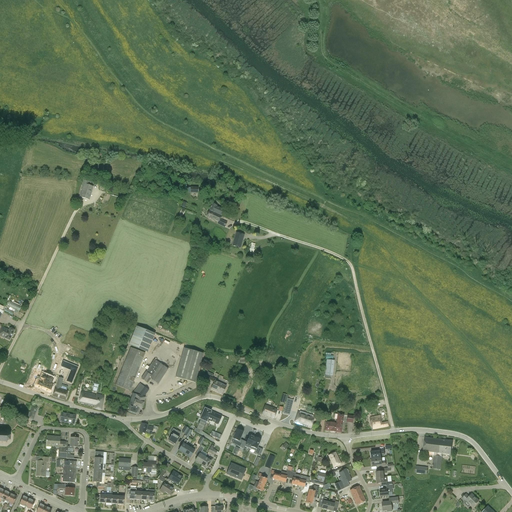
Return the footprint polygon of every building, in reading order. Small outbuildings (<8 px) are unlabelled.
[(81,186),(83,186),(80,197),(89,200),(93,187),(90,186),(91,183),(83,180),(81,186)] [(221,216),(224,210),(216,207),(217,205),(212,203),(209,210),(221,216)] [(225,227),(227,222),(220,219),(221,216),(209,211),(207,216),(218,222),(217,224),(225,227)] [(240,248),(244,235),(236,233),(232,246),(240,248)] [(19,311),(21,306),(10,300),(8,306),(19,311)] [(155,334),(136,326),(129,345),(148,352),(155,334)] [(9,331),(2,327),(0,331),(0,335),(9,340),(14,330),(10,328),(9,331)] [(130,391),(145,353),(130,347),(115,385),(130,391)] [(195,383),(203,354),(184,348),(175,377),(195,383)] [(175,359),(177,357),(168,349),(167,351),(175,359)] [(158,384),(168,369),(154,359),(141,379),(148,383),(150,379),(158,384)] [(46,360),(41,375),(46,377),(52,362),(46,360)] [(331,376),(333,360),(327,360),(325,375),(331,376)] [(63,365),(61,369),(70,373),(66,383),(70,385),(76,370),(63,365)] [(54,380),(43,376),(42,381),(40,380),(37,387),(51,393),(54,385),(52,385),(54,380)] [(58,377),(53,397),(65,400),(69,386),(62,385),(64,378),(58,377)] [(222,394),(226,386),(215,381),(216,380),(210,377),(207,382),(213,385),(211,389),(222,394)] [(133,407),(139,409),(142,410),(145,398),(144,397),(149,390),(140,383),(131,396),(135,398),(134,402),(130,401),(129,406),(130,406),(131,406),(133,406),(133,407)] [(96,395),(94,395),(95,394),(81,391),(79,403),(96,406),(95,409),(101,410),(104,396),(96,394),(96,395)] [(34,420),(38,407),(32,405),(28,418),(34,420)] [(138,413),(139,409),(133,407),(133,406),(131,406),(130,406),(129,406),(128,409),(129,409),(129,412),(136,414),(138,413)] [(203,406),(198,417),(204,420),(206,417),(209,410),(209,409),(203,406)] [(274,418),(277,410),(265,406),(262,414),(274,418)] [(209,410),(206,417),(216,422),(219,415),(209,410)] [(311,428),(315,416),(298,411),(294,423),(311,428)] [(74,425),(76,415),(61,412),(60,422),(74,425)] [(341,433),(343,415),(338,415),(337,420),(336,424),(325,422),(324,430),(341,433)] [(382,422),(380,415),(370,417),(372,429),(383,427),(389,426),(388,421),(382,422)] [(151,435),(153,428),(147,426),(148,425),(141,423),(139,432),(145,434),(145,433),(151,435)] [(234,437),(232,440),(237,443),(237,445),(240,446),(243,441),(239,440),(243,433),(242,432),(242,431),(238,429),(236,433),(235,433),(233,436),(234,437)] [(181,433),(177,430),(175,434),(173,433),(169,440),(169,441),(168,442),(172,444),(172,443),(175,444),(179,437),(178,436),(181,433)] [(0,442),(6,443),(9,440),(10,436),(7,433),(0,432),(0,442)] [(243,441),(240,446),(243,448),(244,446),(250,449),(255,437),(250,435),(250,436),(249,435),(246,443),(243,441)] [(58,458),(66,458),(67,448),(67,446),(67,445),(65,444),(65,442),(59,441),(60,437),(47,436),(46,447),(56,448),(56,450),(58,450),(58,458)] [(255,437),(250,449),(255,451),(254,453),(258,455),(260,449),(257,448),(260,441),(259,440),(260,439),(255,437)] [(67,448),(66,458),(74,459),(74,455),(70,455),(70,452),(73,452),(73,447),(78,447),(78,439),(70,438),(70,447),(67,446),(67,448)] [(451,455),(453,441),(425,438),(423,451),(451,455)] [(184,454),(189,447),(186,445),(188,441),(185,440),(183,443),(178,451),(184,454)] [(189,447),(184,454),(190,458),(195,450),(197,447),(194,445),(192,449),(189,447)] [(195,461),(201,465),(205,457),(200,454),(204,448),(200,446),(195,455),(197,457),(195,461)] [(371,452),(371,459),(381,458),(381,454),(384,454),(383,449),(378,450),(378,451),(374,452),(371,452)] [(95,458),(94,464),(102,465),(103,453),(99,452),(98,458),(95,458)] [(335,453),(328,456),(333,466),(336,465),(337,466),(341,464),(340,463),(335,453)] [(434,453),(432,469),(441,470),(442,454),(434,453)] [(270,455),(265,467),(270,469),(275,457),(270,455)] [(48,463),(49,458),(41,457),(41,461),(37,461),(36,476),(49,477),(49,472),(46,472),(46,463),(48,463)] [(205,457),(201,465),(206,468),(209,464),(210,465),(213,460),(209,457),(208,459),(205,457)] [(381,458),(371,459),(372,466),(377,466),(380,465),(380,467),(386,466),(385,461),(381,461),(381,458)] [(130,467),(130,460),(119,459),(118,466),(118,469),(119,470),(123,470),(124,470),(129,470),(130,467)] [(63,468),(76,469),(76,462),(64,461),(63,468)] [(155,469),(156,462),(148,461),(147,464),(143,463),(142,472),(150,473),(150,474),(156,475),(156,469),(155,469)] [(246,470),(231,463),(226,474),(241,480),(246,470)] [(428,468),(416,466),(415,474),(427,475),(428,468)] [(376,472),(376,478),(384,477),(383,474),(387,473),(387,472),(391,471),(391,468),(388,468),(384,469),(385,471),(383,472),(383,471),(376,472)] [(299,480),(300,476),(295,474),(295,473),(291,472),(292,469),(291,472),(289,479),(292,479),(291,484),(298,486),(299,480)] [(339,473),(342,481),(335,484),(338,491),(344,488),(342,485),(344,484),(351,480),(348,473),(346,469),(342,471),(343,471),(339,473)] [(279,481),(280,475),(275,474),(275,471),(271,470),(270,474),(273,475),(272,479),(279,481)] [(287,478),(289,478),(291,471),(287,470),(286,473),(281,472),(280,475),(279,481),(285,483),(286,478),(287,478)] [(177,485),(182,477),(173,472),(169,479),(167,481),(172,484),(173,482),(177,485)] [(325,475),(319,473),(317,480),(324,482),(325,475)] [(260,480),(259,482),(258,483),(264,485),(267,479),(262,477),(263,475),(259,474),(258,477),(259,477),(258,479),(260,480)] [(75,483),(75,476),(63,475),(62,482),(75,483)] [(105,477),(102,476),(102,477),(93,476),(93,482),(96,482),(96,484),(99,485),(99,484),(101,484),(104,484),(105,477)] [(299,480),(298,486),(304,487),(305,482),(308,483),(310,478),(300,476),(299,480)] [(386,483),(386,486),(393,485),(392,482),(388,483),(388,477),(384,477),(376,478),(377,484),(383,483),(385,483),(386,483)] [(258,483),(259,482),(256,481),(254,486),(249,484),(247,490),(250,491),(251,489),(256,492),(257,490),(262,492),(264,485),(258,483)] [(169,495),(173,489),(164,483),(159,491),(163,494),(164,491),(169,495)] [(74,496),(74,489),(70,488),(70,485),(63,485),(62,488),(65,488),(65,496),(74,496)] [(393,485),(386,486),(387,486),(387,489),(380,490),(380,497),(388,496),(388,493),(392,492),(392,489),(394,489),(393,485)] [(309,490),(307,496),(313,498),(316,498),(316,499),(319,487),(314,486),(313,491),(309,490)] [(356,505),(365,501),(359,486),(350,490),(356,505)] [(135,500),(136,492),(136,489),(130,488),(130,491),(127,491),(126,499),(135,500)] [(7,502),(11,494),(7,492),(6,491),(6,492),(5,491),(1,499),(7,502)] [(11,494),(7,502),(13,505),(17,497),(11,494)] [(479,501),(472,494),(469,497),(466,494),(462,499),(465,502),(466,500),(473,507),(479,501)] [(315,502),(316,498),(307,496),(305,503),(310,504),(309,506),(315,508),(317,502),(315,502)] [(324,497),(321,496),(319,504),(322,505),(321,508),(327,510),(329,503),(326,502),(326,499),(324,498),(324,497)] [(25,507),(29,499),(23,497),(19,504),(25,507)] [(392,501),(391,502),(382,503),(383,511),(387,511),(392,511),(391,504),(399,503),(398,497),(392,498),(392,501)] [(327,510),(332,511),(333,508),(337,509),(339,502),(335,501),(336,499),(333,498),(332,501),(331,503),(329,503),(327,510)] [(29,499),(25,507),(31,510),(35,502),(29,499)]
